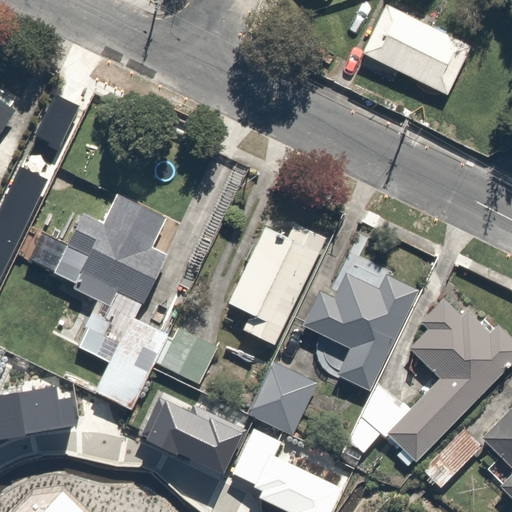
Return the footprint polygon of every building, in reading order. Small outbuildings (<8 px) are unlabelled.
[(464,38),(382,0),(374,0),(352,49),(441,90),(464,38)] [(350,15),(335,7),(319,39),(334,47),(350,15)] [(0,168),(11,149),(0,142),(0,168)] [(164,252),(144,242),(158,215),(108,190),(91,223),(69,212),(57,236),(61,238),(51,258),(69,267),(61,283),(87,296),(74,322),(94,332),(84,352),(101,360),(89,383),(129,403),(168,326),(135,309),(164,252)] [(277,347),(330,240),(292,221),(285,236),(266,226),(227,303),(250,315),(243,330),(277,347)] [(320,292),(304,325),(351,348),(337,375),(370,392),(421,290),(387,273),(379,290),(347,274),(335,299),(320,292)] [(406,459),(511,353),(511,334),(479,302),(468,314),(441,287),(406,322),(417,333),(404,345),(432,374),(402,404),(376,429),(406,459)] [(219,348),(180,328),(173,341),(168,338),(155,364),(199,386),(219,348)] [(317,383),(273,362),(248,414),(293,435),(317,383)] [(0,439),(77,426),(72,397),(59,399),(57,386),(0,395),(0,439)] [(511,503),(511,393),(473,430),(507,467),(491,481),(511,503)] [(148,437),(146,441),(177,456),(178,453),(224,474),(236,449),(238,450),(247,431),(194,406),(191,412),(159,398),(142,435),(148,437)] [(477,444),(458,424),(415,466),(434,486),(477,444)] [(283,441),(253,429),(234,473),(256,484),(254,487),(262,491),(259,498),(287,511),(330,511),(342,488),(274,456),(283,441)] [(82,511),(63,493),(44,511),(82,511)]
